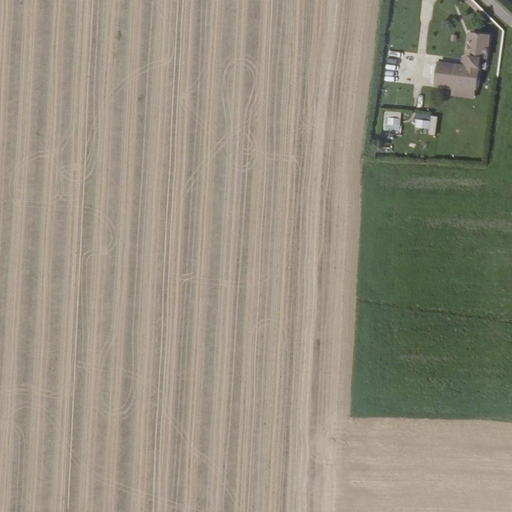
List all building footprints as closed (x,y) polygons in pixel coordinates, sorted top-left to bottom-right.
[(463,0),(474,11),(478,7),(472,0),(463,0)] [(414,42),(416,28),(387,23),(384,37),(414,42)] [(471,34),(468,68),(486,70),(490,36),(471,34)] [(379,108),(391,108),(391,101),(379,100),(379,108)] [(398,131),(399,112),(382,111),(381,131),(398,131)] [(415,129),(429,129),(428,135),(436,135),(436,115),(415,114),(415,129)]
